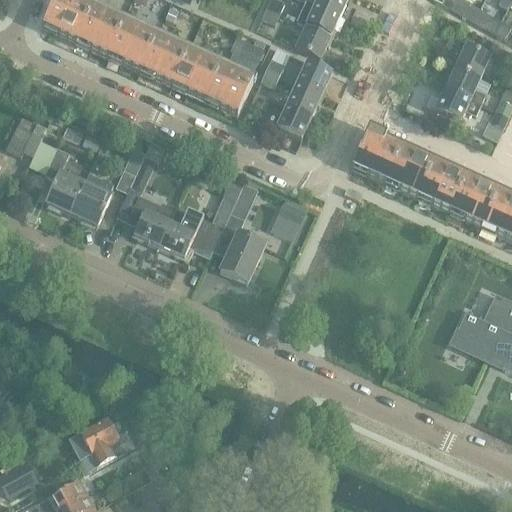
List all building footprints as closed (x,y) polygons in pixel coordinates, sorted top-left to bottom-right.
[(251,86),(155,42),(73,5),(75,0),(74,0),(55,0),(41,33),(235,121),(251,86)] [(137,0),(135,5),(146,9),(149,0),(137,0)] [(338,21),(347,0),(317,0),(314,9),(338,21)] [(451,15),(458,2),(455,0),(431,0),(430,3),(451,15)] [(505,14),(511,1),(511,0),(502,0),(497,10),(505,14)] [(280,19),(285,8),(271,1),(266,12),(280,19)] [(462,21),(469,8),(458,2),(451,15),(462,21)] [(329,42),(338,21),(314,9),(304,31),(329,42)] [(275,30),(280,19),(266,12),(261,23),(275,30)] [(491,38),(498,24),(490,19),(482,33),(491,38)] [(503,45),(511,31),(498,24),(491,38),(503,45)] [(319,65),(329,42),(304,31),(294,54),(319,65)] [(260,63),(263,52),(253,49),(250,61),(260,63)] [(479,84),(489,62),(464,51),(454,73),(479,84)] [(279,83),(285,70),(270,64),(265,76),(279,83)] [(319,101),(329,78),(305,68),(295,90),(319,101)] [(469,105),(479,84),(454,73),(444,95),(480,111),(480,110),(469,105)] [(274,93),(279,83),(265,76),(260,87),(274,93)] [(309,122),(318,102),(319,101),(295,90),(285,111),(309,122)] [(475,121),(480,111),(444,95),(434,118),(459,129),(464,116),(475,121)] [(511,98),(505,96),(500,105),(499,105),(494,116),(509,124),(511,116),(511,98)] [(264,114),(269,103),(256,97),(250,108),(264,114)] [(299,145),(308,124),(309,122),(285,111),(275,134),(299,145)] [(503,135),(509,124),(494,116),(488,128),(492,130),(503,135)] [(32,162),(45,134),(36,129),(21,123),(5,156),(20,163),(23,157),(32,162)] [(497,148),(503,135),(492,130),(486,142),(497,148)] [(511,203),(384,146),(386,141),(367,133),(365,137),(367,138),(351,174),(511,246),(511,203)] [(83,188),(59,178),(68,159),(56,153),(44,180),(56,185),(45,210),(69,221),(83,188)] [(125,197),(133,181),(124,176),(116,193),(125,197)] [(96,233),(111,201),(109,200),(113,191),(88,180),(84,189),(83,188),(69,221),(96,233)] [(231,185),(223,203),(234,208),(242,190),(231,185)] [(169,227),(134,212),(141,196),(128,191),(117,216),(139,226),(131,242),(157,253),(169,227)] [(264,251),(237,238),(245,220),(253,223),(257,215),(236,206),(228,225),(227,224),(212,257),(225,262),(219,276),(246,289),(264,251)] [(282,206),(274,224),(296,234),(304,216),(282,206)] [(223,233),(203,224),(204,223),(188,216),(181,233),(169,227),(157,253),(182,265),(189,249),(199,253),(199,254),(211,260),(212,257),(223,233)] [(511,307),(507,306),(495,332),(465,318),(454,343),(504,366),(501,373),(511,377),(511,307)] [(108,451),(117,447),(105,424),(77,439),(96,472),(114,462),(108,451)] [(26,464),(0,478),(0,489),(7,503),(38,487),(26,464)] [(46,504),(31,511),(66,511),(86,501),(78,487),(46,504)] [(66,511),(91,511),(86,501),(66,511)]
